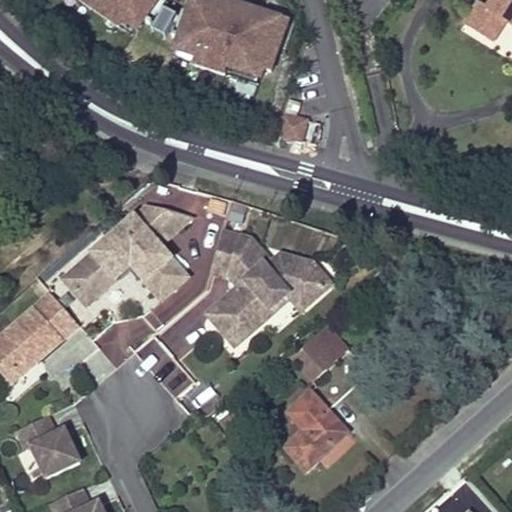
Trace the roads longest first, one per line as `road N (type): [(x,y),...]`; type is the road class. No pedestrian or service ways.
road 1 (tertiary): [(0,36),(103,110),(161,137),(511,234)]
road 2 (residential): [(375,511),(511,392)]
